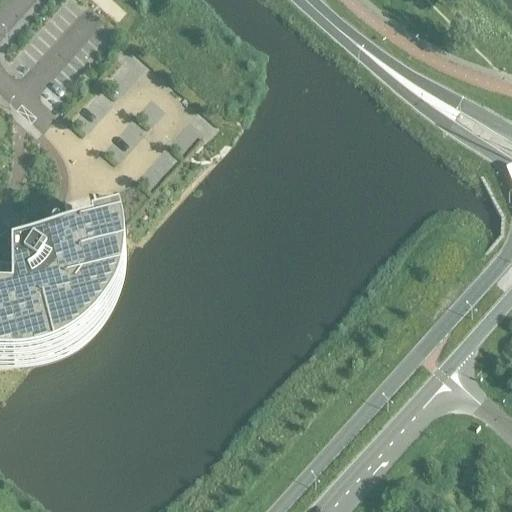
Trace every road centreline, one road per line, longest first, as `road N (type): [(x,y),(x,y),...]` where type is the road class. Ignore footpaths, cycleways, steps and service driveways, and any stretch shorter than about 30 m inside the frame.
road 1 (tertiary): [(511,255),(276,511)]
road 2 (tertiary): [(321,511),(446,377)]
road 3 (tertiary): [(376,64),(511,169)]
road 4 (residential): [(0,82),(113,188)]
road 5 (tertiary): [(511,133),(376,64)]
